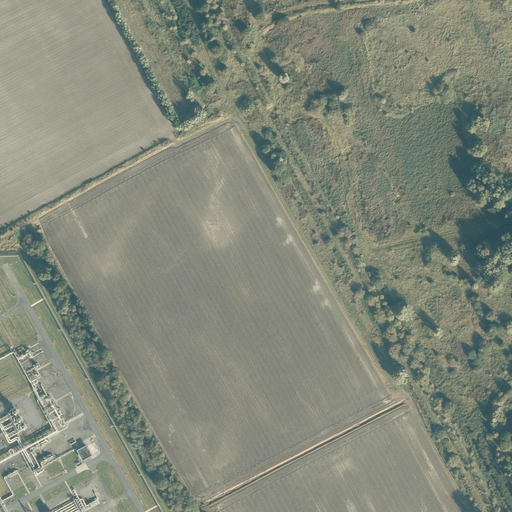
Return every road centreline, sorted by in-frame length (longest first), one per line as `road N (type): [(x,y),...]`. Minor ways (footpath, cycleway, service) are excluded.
road 1 (track): [(461,511),(180,0)]
road 2 (track): [(259,137),(275,123),(280,91),(264,32),(280,16),(378,0)]
